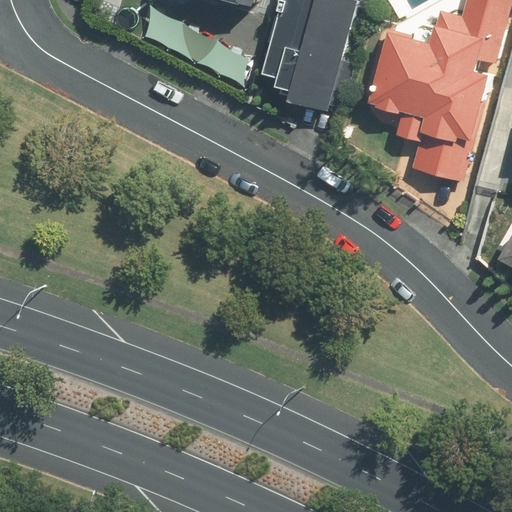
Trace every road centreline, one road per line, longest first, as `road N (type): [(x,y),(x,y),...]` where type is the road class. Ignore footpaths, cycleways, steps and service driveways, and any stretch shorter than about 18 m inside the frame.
road 1 (residential): [(511,364),(386,243),(47,52),(12,0)]
road 2 (primary): [(0,324),(282,432),(439,511)]
road 3 (primary): [(257,511),(0,410)]
